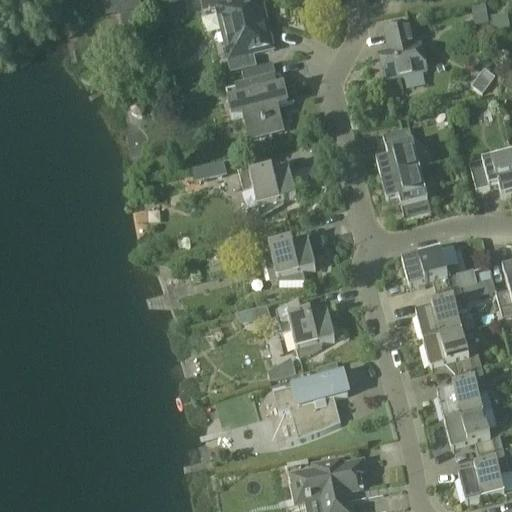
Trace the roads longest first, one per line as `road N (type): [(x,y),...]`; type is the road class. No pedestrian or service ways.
road 1 (residential): [(421,511),(363,264),(373,245)]
road 2 (residential): [(373,245),(330,84),(355,36),(349,0)]
road 3 (residential): [(373,245),(465,224),(511,228)]
